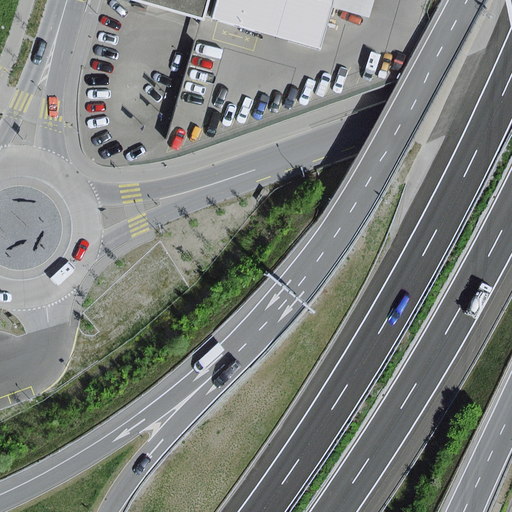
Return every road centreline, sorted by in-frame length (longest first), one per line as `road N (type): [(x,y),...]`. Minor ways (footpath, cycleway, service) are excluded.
road 1 (motorway): [(511,77),(362,362),(263,511)]
road 2 (motorway): [(467,0),(344,223),(231,359)]
road 3 (motorway): [(336,511),(511,217)]
road 4 (residential): [(369,127),(172,199),(87,220)]
road 5 (motorway): [(231,359),(89,456),(0,504)]
road 6 (motorway): [(231,359),(135,465),(109,511)]
road 7 (tertiary): [(25,164),(66,0)]
road 8 (residential): [(369,127),(511,76)]
road 9 (tertiary): [(0,291),(27,295),(60,283),(82,255),(87,220)]
